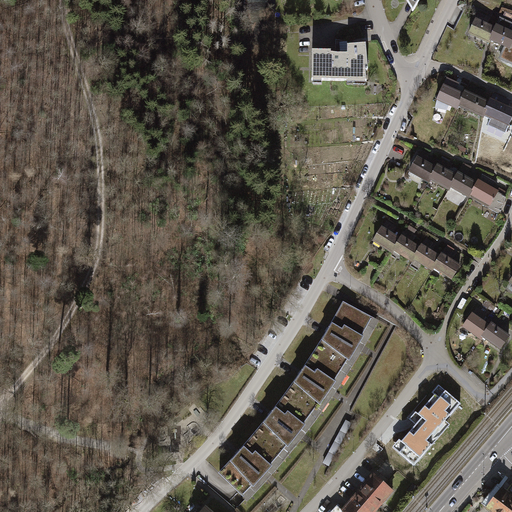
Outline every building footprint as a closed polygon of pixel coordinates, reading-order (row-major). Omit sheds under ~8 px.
[(408,0),(416,14),(425,0),(408,0)] [(492,21),(481,16),(471,39),(492,48),(493,45),(499,31),(490,27),(492,21)] [(511,27),(502,23),(499,31),(493,45),(511,52),(511,27)] [(351,55),(316,55),(315,82),(372,82),(371,47),(352,46),(351,55)] [(461,87),(450,82),(441,104),(461,112),(462,110),(467,97),(459,93),(461,87)] [(486,94),(471,88),(467,97),(462,110),(486,121),(487,118),(493,105),(483,100),(486,94)] [(507,101),(496,97),(493,105),(487,118),(507,127),(511,116),(511,110),(505,107),(507,101)] [(434,160),(423,153),(411,173),(430,184),(431,182),(439,169),(431,165),(434,160)] [(454,168),(443,162),(439,169),(431,182),(450,193),(452,190),(459,178),(451,173),(454,168)] [(474,176),(464,169),(459,178),(452,190),(471,200),(472,199),(480,185),(472,181),(474,176)] [(495,185),(484,178),(480,185),(472,199),(491,209),(500,194),(492,190),(495,185)] [(399,230),(388,224),(376,244),(395,255),(396,253),(404,239),(396,235),(399,230)] [(419,239),(408,233),(404,239),(396,253),(415,264),(416,262),(424,249),(416,244),(419,239)] [(438,248),(428,242),(424,249),(416,262),(435,273),(436,271),(444,258),(436,253),(438,248)] [(459,257),(448,250),(444,258),(436,271),(455,282),(464,266),(456,262),(459,257)] [(326,344),(354,366),(378,324),(347,304),(326,344)] [(488,316),(479,310),(465,331),(482,342),(485,339),(492,327),(484,322),(488,316)] [(507,327),(497,320),(492,327),(485,339),(503,351),(511,337),(511,336),(504,331),(507,327)] [(326,344),(292,395),(317,416),(354,366),(326,344)] [(292,395),(256,438),(281,461),(317,416),(292,395)] [(450,428),(428,411),(413,429),(435,446),(450,428)] [(420,466),(435,446),(413,429),(398,449),(420,466)] [(256,438),(220,475),(246,501),(281,461),(256,438)] [(381,511),(397,493),(377,476),(360,495),(380,511),(381,511)] [(511,511),(511,493),(505,488),(488,510),(491,511),(511,511)] [(380,511),(360,495),(345,511),(343,511),(340,508),(335,511),(380,511)]
